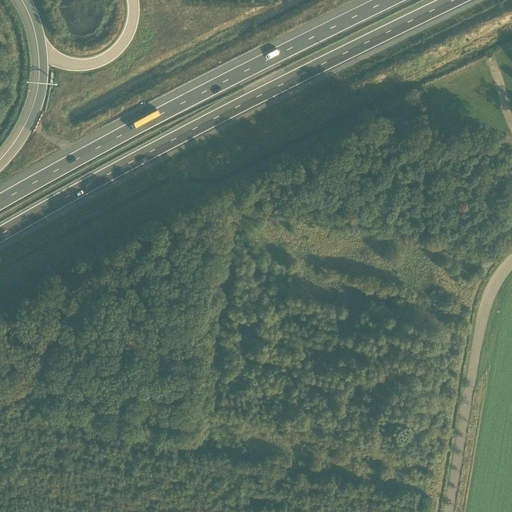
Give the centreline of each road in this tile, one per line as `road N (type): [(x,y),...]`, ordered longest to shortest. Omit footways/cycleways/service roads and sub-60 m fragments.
road 1 (motorway): [(0,233),(454,0)]
road 2 (motorway): [(389,0),(0,202)]
road 3 (unclassified): [(447,511),(482,317),(511,262)]
road 4 (motorway): [(25,0),(40,42),(41,78),(27,125),(0,165)]
